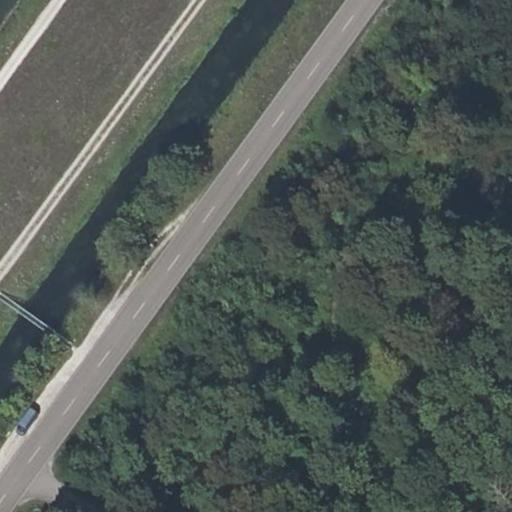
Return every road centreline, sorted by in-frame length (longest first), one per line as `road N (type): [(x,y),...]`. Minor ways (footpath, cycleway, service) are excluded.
road 1 (tertiary): [(362,0),(0,505)]
road 2 (track): [(197,0),(0,270)]
